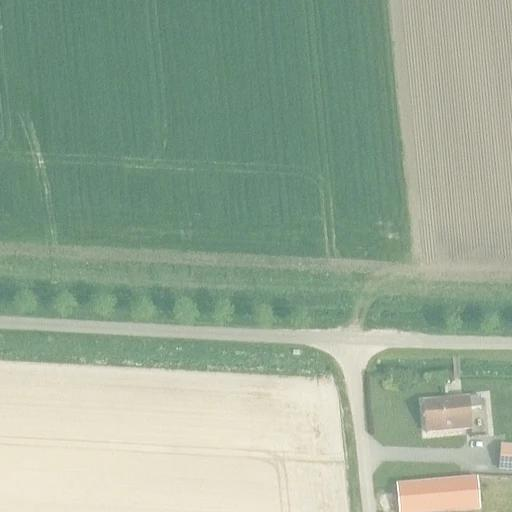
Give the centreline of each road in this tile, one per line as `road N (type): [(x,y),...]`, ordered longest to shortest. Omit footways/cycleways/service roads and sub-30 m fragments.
road 1 (unclassified): [(354,341),(0,323)]
road 2 (unclassified): [(369,511),(354,341)]
road 3 (unclassified): [(511,344),(354,341)]
